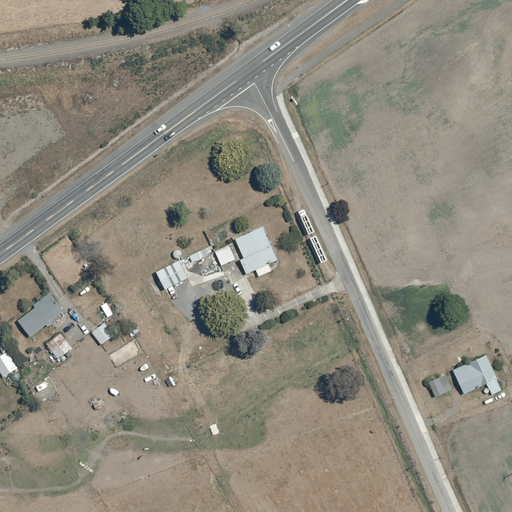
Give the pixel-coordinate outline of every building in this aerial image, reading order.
[(278,261),(264,228),(237,239),(246,259),(242,260),(249,274),(278,261)] [(234,258),(227,244),(214,250),(220,264),(234,258)] [(200,249),(188,254),(191,261),(203,256),(200,249)] [(186,276),(177,259),(154,270),(163,288),(186,276)] [(53,321),(50,318),(61,309),(47,292),(32,304),(33,306),(16,319),(29,335),(44,324),(46,327),(53,321)] [(111,335),(102,322),(91,330),(100,343),(111,335)] [(71,347),(59,332),(45,342),(57,357),(71,347)] [(0,376),(2,379),(18,367),(6,350),(0,354),(0,376)] [(495,378),(484,354),(451,369),(462,393),(485,382),(491,394),(500,388),(495,378)] [(451,388),(444,373),(427,380),(433,395),(451,388)]
